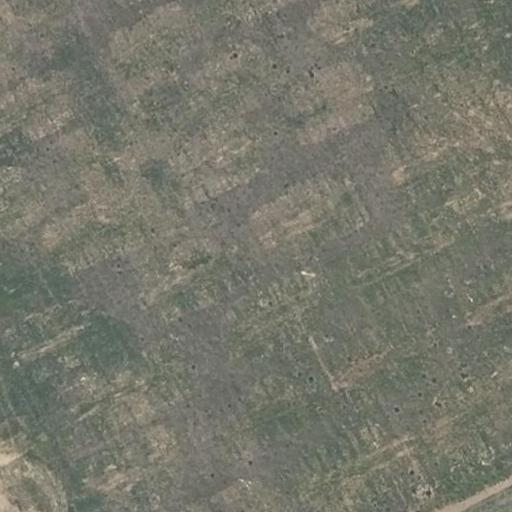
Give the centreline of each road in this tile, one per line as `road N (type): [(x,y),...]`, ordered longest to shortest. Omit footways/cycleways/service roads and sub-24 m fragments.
road 1 (unclassified): [(0,360),(37,383),(89,379),(222,293),(348,234),(379,186),(381,150)]
road 2 (unclassified): [(381,150),(340,0)]
road 3 (unclassified): [(381,150),(400,140),(511,124)]
